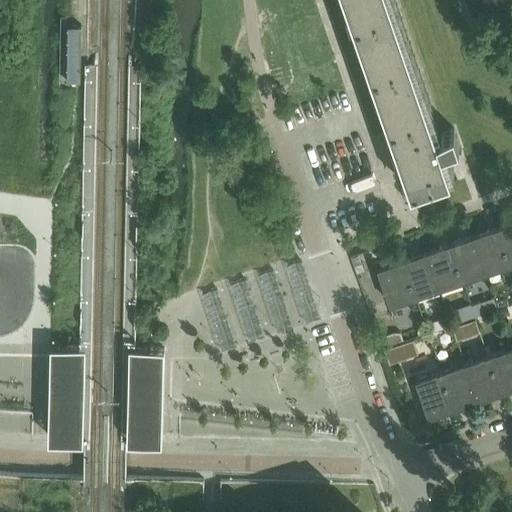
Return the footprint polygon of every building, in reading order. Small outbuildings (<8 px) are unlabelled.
[(437,136),(390,0),(346,0),(399,152),(392,155),(396,167),(403,165),(412,191),(451,177),(443,153),(462,150),(454,128),(437,136)] [(68,25),(68,81),(81,81),(82,25),(68,25)] [(511,221),(499,226),(511,263),(511,262),(511,221)] [(499,226),(474,235),(486,271),(511,263),(499,226)] [(474,235),(451,243),(463,279),(486,271),(474,235)] [(451,243),(427,251),(439,287),(463,279),(451,243)] [(427,251),(402,260),(414,296),(439,287),(427,251)] [(373,255),(358,261),(362,269),(376,263),(373,255)] [(391,304),(414,296),(402,260),(379,268),(391,304)] [(194,291),(169,299),(174,317),(200,309),(194,291)] [(480,301),(472,304),(476,316),(484,313),(480,301)] [(461,321),(457,309),(448,312),(452,324),(461,321)] [(390,362),(417,353),(412,339),(385,348),(390,362)] [(511,346),(489,355),(501,391),(511,386),(511,346)] [(489,355),(465,363),(477,399),(501,391),(489,355)] [(465,363),(440,372),(452,408),(477,399),(465,363)] [(440,372),(417,380),(429,415),(452,408),(440,372)] [(135,427),(164,427),(164,384),(135,384),(135,427)] [(72,419),(85,419),(87,387),(62,385),(61,402),(60,417),(72,417),(72,419)] [(418,415),(409,418),(413,427),(422,424),(418,415)]
